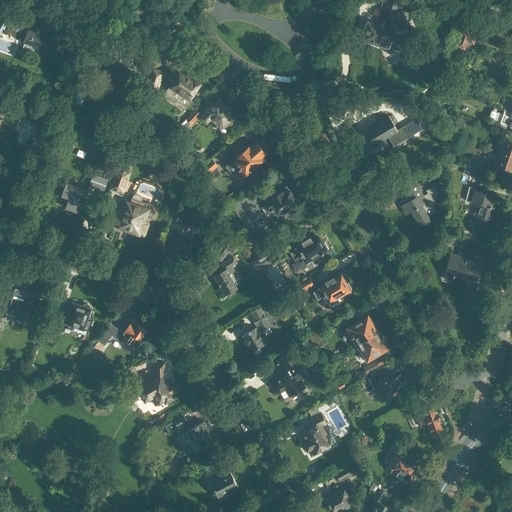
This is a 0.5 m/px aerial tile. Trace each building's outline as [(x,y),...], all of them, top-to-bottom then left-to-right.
[(368,22),(362,40),(381,46),(384,47),(404,53),(412,26),(406,24),(410,12),(405,11),(401,10),(404,0),(384,0),(376,25),(368,22)] [(490,2),(485,0),(477,0),(473,12),(484,17),(490,2)] [(0,21),(0,34),(2,36),(8,23),(1,19),(0,21)] [(37,53),(39,48),(54,53),(55,50),(57,50),(57,48),(56,48),(58,41),(34,32),(36,27),(14,19),(9,33),(25,39),(24,43),(25,43),(23,48),(37,53)] [(464,30),(457,45),(465,48),(467,42),(473,44),(476,35),(467,31),(464,30)] [(128,97),(137,73),(121,67),(118,75),(103,69),(99,81),(114,87),(112,91),(128,97)] [(164,73),(153,69),(146,89),(157,93),(164,73)] [(186,106),(201,84),(195,80),(194,82),(180,73),(178,75),(173,72),(168,79),(173,82),(170,87),(174,89),(170,96),(186,106)] [(465,77),(452,73),(451,90),(459,93),(465,77)] [(219,99),(205,113),(201,118),(206,123),(207,123),(209,119),(211,121),(213,121),(214,122),(213,123),(219,130),(223,126),(224,127),(226,127),(229,124),(229,121),(228,120),(234,114),(230,111),(231,109),(228,106),(226,106),(219,99)] [(453,100),(450,109),(456,111),(459,102),(453,100)] [(23,121),(25,115),(44,122),(49,111),(23,101),(17,118),(23,121)] [(0,126),(5,128),(9,113),(5,112),(5,110),(0,108),(0,126)] [(511,112),(504,109),(502,113),(503,114),(500,122),(511,126),(511,112)] [(147,114),(139,111),(135,122),(143,125),(147,114)] [(196,111),(187,120),(188,121),(183,125),(187,129),(192,125),(201,116),(196,111)] [(380,124),(360,136),(370,152),(381,145),(380,142),(388,137),(390,140),(393,146),(393,147),(394,146),(424,128),(418,118),(397,130),(389,115),(379,121),(380,124)] [(121,135),(107,132),(105,141),(120,144),(121,135)] [(500,152),(511,156),(511,141),(505,139),(500,152)] [(249,146),(237,157),(236,157),(225,167),(233,176),(236,174),(241,180),(248,174),(251,177),(252,178),(257,174),(256,172),(253,170),(261,162),(259,160),(266,153),(264,151),(265,150),(265,149),(265,147),(265,146),(264,145),(263,145),(262,144),(261,144),(260,145),(259,145),(257,143),(251,148),(249,146)] [(511,171),(511,168),(511,156),(500,152),(495,165),(511,171)] [(468,165),(472,166),(480,169),(482,163),(470,159),(468,165)] [(220,168),(220,167),(215,162),(215,163),(215,164),(207,171),(209,173),(206,175),(208,180),(211,184),(222,174),(217,169),(219,168),(220,168)] [(480,169),(467,165),(464,173),(477,178),(480,169)] [(434,167),(428,170),(431,175),(437,171),(434,167)] [(129,175),(128,177),(125,176),(127,170),(120,168),(113,187),(124,191),(130,175),(129,175)] [(108,180),(94,175),(89,186),(104,192),(108,180)] [(427,194),(424,195),(416,180),(404,187),(409,196),(411,195),(413,199),(401,206),(407,214),(412,211),(421,226),(431,220),(423,205),(428,202),(440,195),(434,185),(425,190),(427,194)] [(87,195),(89,190),(67,182),(62,195),(69,198),(66,207),(80,212),(83,205),(86,206),(90,196),(87,195)] [(470,187),(466,201),(477,203),(476,209),(474,215),(478,216),(475,227),(488,231),(491,219),(495,220),(498,208),(492,207),(495,195),(476,190),(476,189),(470,187)] [(252,193),(232,205),(238,216),(240,216),(243,221),(242,221),(243,222),(244,221),(247,226),(247,227),(248,226),(251,231),(251,232),(262,226),(262,227),(269,222),(277,217),(278,219),(288,214),(286,211),(298,204),(299,204),(299,203),(299,202),(300,201),(299,200),(299,199),(298,198),(297,198),(296,198),(295,198),(294,198),(289,190),(285,193),(284,190),(268,199),(270,202),(261,207),(258,202),(256,203),(254,200),(256,199),(252,193)] [(141,198),(140,196),(137,194),(134,196),(133,198),(132,198),(130,203),(127,203),(125,210),(122,209),(119,218),(117,217),(114,225),(130,231),(132,233),(135,234),(137,234),(144,236),(146,231),(147,229),(149,223),(148,223),(148,222),(144,221),(148,210),(146,209),(148,204),(140,201),(141,198)] [(175,210),(168,228),(175,231),(170,244),(177,246),(178,248),(188,252),(189,251),(199,224),(195,222),(193,228),(180,223),(184,213),(175,210)] [(460,248),(458,256),(451,254),(446,273),(453,275),(452,277),(454,277),(455,275),(472,280),(470,285),(468,284),(465,293),(471,295),(475,281),(478,282),(483,262),(474,260),(473,262),(471,262),(477,238),(464,234),(460,248)] [(323,257),(322,255),(325,253),(324,252),(329,249),(325,242),(323,244),(318,236),(314,238),(313,236),(299,244),(300,246),(290,252),(295,260),(303,255),(309,266),(323,257)] [(215,256),(222,261),(228,251),(233,253),(238,250),(236,246),(225,242),(215,256)] [(258,264),(259,265),(270,259),(263,248),(252,254),(248,246),(239,251),(243,256),(244,256),(251,268),(258,264)] [(214,276),(225,296),(229,294),(230,295),(235,292),(234,291),(238,289),(230,275),(236,272),(233,266),(238,264),(235,258),(223,264),(226,270),(214,276)] [(323,286),(313,292),(318,300),(325,296),(330,304),(336,301),(335,299),(352,289),(349,282),(346,283),(342,275),(337,278),(336,276),(322,284),(323,286)] [(314,286),(310,278),(309,278),(309,279),(301,284),(300,284),(302,287),(304,291),(305,291),(305,290),(313,286),(314,286)] [(12,298),(6,314),(7,314),(6,316),(16,319),(24,322),(33,298),(30,297),(32,293),(22,289),(21,292),(18,291),(17,293),(15,293),(13,298),(12,298)] [(68,316),(64,327),(72,330),(74,326),(89,332),(93,320),(88,319),(91,310),(89,309),(90,308),(90,307),(90,306),(89,306),(88,304),(87,304),(86,303),(85,303),(84,303),(84,304),(83,304),(82,306),(73,303),(71,308),(68,307),(65,315),(68,316)] [(271,327),(267,319),(260,307),(251,312),(255,318),(253,319),(258,327),(243,335),(245,339),(244,340),(247,345),(248,344),(252,351),(267,343),(264,338),(261,339),(259,335),(261,333),(271,327)] [(356,344),(378,331),(373,324),(368,316),(348,327),(352,335),(352,336),(352,337),(356,344)] [(105,345),(112,334),(125,344),(128,341),(137,348),(142,342),(144,344),(151,335),(129,318),(124,325),(128,327),(123,333),(111,324),(99,341),(105,345)] [(41,340),(49,344),(56,327),(48,324),(41,340)] [(318,330),(307,336),(313,346),(323,339),(318,330)] [(378,331),(356,344),(361,353),(362,352),(367,361),(388,349),(383,340),(378,331)] [(281,379),(273,383),(279,392),(286,388),(290,396),(305,388),(301,381),(306,378),(300,369),(298,370),(288,354),(275,361),(281,372),(278,374),(281,379)] [(139,361),(141,365),(149,360),(147,356),(139,361)] [(375,361),(363,368),(364,370),(359,374),(361,378),(379,368),(375,361)] [(122,375),(128,385),(130,387),(125,390),(126,392),(119,396),(126,406),(142,396),(146,402),(152,398),(157,405),(165,400),(167,403),(174,399),(172,395),(174,394),(175,393),(176,392),(176,391),(176,390),(176,389),(176,388),(175,387),(174,386),(173,385),(172,385),(171,385),(170,385),(170,386),(169,386),(168,386),(164,380),(164,365),(165,364),(165,363),(164,364),(155,364),(154,363),(154,364),(155,375),(157,377),(157,379),(152,383),(150,381),(143,386),(138,379),(139,378),(133,368),(122,375)] [(393,371),(375,382),(372,376),(369,378),(368,376),(361,380),(363,382),(361,383),(365,389),(366,388),(368,392),(377,386),(382,394),(385,392),(387,395),(400,387),(402,388),(405,386),(405,385),(408,383),(402,373),(399,375),(398,374),(396,376),(393,371)] [(66,381),(71,380),(70,375),(61,376),(62,383),(67,383),(66,381)] [(91,381),(79,382),(80,390),(92,389),(91,381)] [(339,391),(345,387),(341,382),(335,385),(339,391)] [(425,409),(427,408),(424,400),(405,407),(408,415),(420,411),(420,413),(418,414),(422,427),(427,425),(431,434),(432,434),(434,439),(440,436),(438,432),(442,430),(439,422),(440,421),(439,419),(437,414),(436,414),(434,408),(426,411),(425,409)] [(315,425),(301,433),(306,443),(303,444),(308,451),(310,450),(312,454),(312,453),(319,450),(330,444),(325,437),(329,435),(323,425),(327,423),(322,414),(321,414),(317,406),(309,411),(313,419),(311,420),(315,425)] [(184,416),(166,427),(170,433),(188,422),(184,416)] [(211,434),(204,422),(190,430),(187,432),(198,451),(217,440),(213,433),(211,434)] [(370,460),(369,449),(361,449),(362,460),(370,460)] [(414,466),(389,452),(385,458),(389,460),(384,468),(409,482),(411,481),(413,477),(413,475),(418,465),(416,463),(414,466)] [(337,475),(339,479),(340,480),(351,475),(351,476),(362,471),(358,464),(337,475)] [(221,478),(216,469),(206,475),(220,501),(232,495),(230,491),(238,486),(231,473),(221,478)] [(387,492),(389,489),(380,484),(379,486),(373,483),(369,489),(375,492),(372,498),(376,500),(371,509),(373,510),(372,511),(393,511),(395,510),(382,503),(383,500),(384,499),(385,499),(386,498),(386,497),(386,496),(386,495),(387,492)] [(325,498),(324,498),(331,511),(332,511),(340,508),(340,509),(341,509),(342,511),(349,507),(345,500),(349,498),(355,494),(349,484),(342,487),(343,488),(330,495),(324,498),(325,498)] [(394,506),(399,497),(391,493),(386,501),(394,506)]
